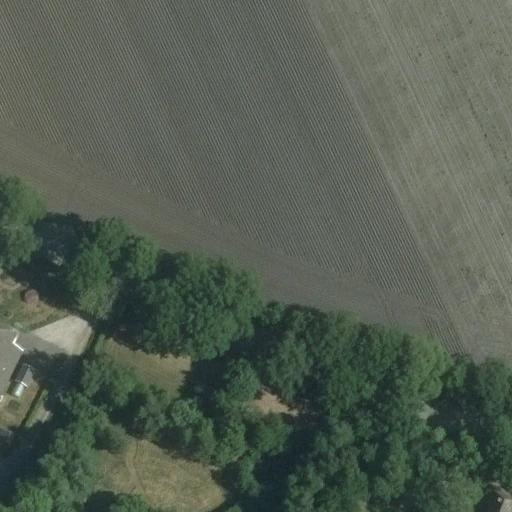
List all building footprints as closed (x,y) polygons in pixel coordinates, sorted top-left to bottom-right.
[(0,396),(21,354),(10,348),(15,339),(0,331),(0,396)] [(14,383),(27,389),(35,372),(22,366),(14,383)] [(0,442),(2,444),(8,432),(0,427),(0,442)] [(491,506),(488,511),(511,511),(511,494),(488,485),(482,503),(491,506)] [(426,489),(418,507),(431,511),(438,511),(445,496),(426,489)]
